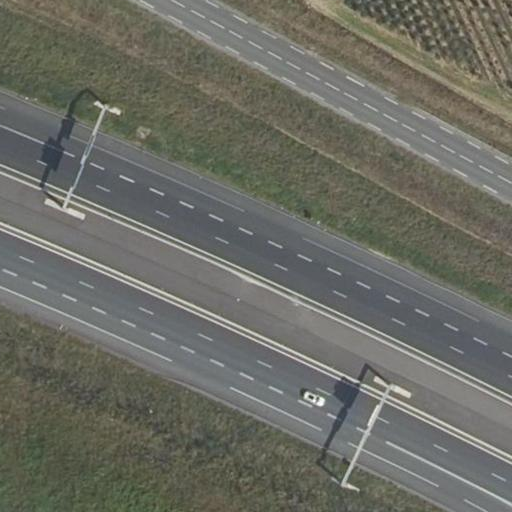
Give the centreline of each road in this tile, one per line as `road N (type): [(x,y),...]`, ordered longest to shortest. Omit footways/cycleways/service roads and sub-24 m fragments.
road 1 (trunk): [(511,367),(0,140)]
road 2 (trunk): [(0,260),(383,429)]
road 3 (tertiary): [(511,181),(171,0)]
road 4 (trunk): [(383,429),(429,470),(500,511)]
road 5 (trunk): [(383,429),(511,484)]
